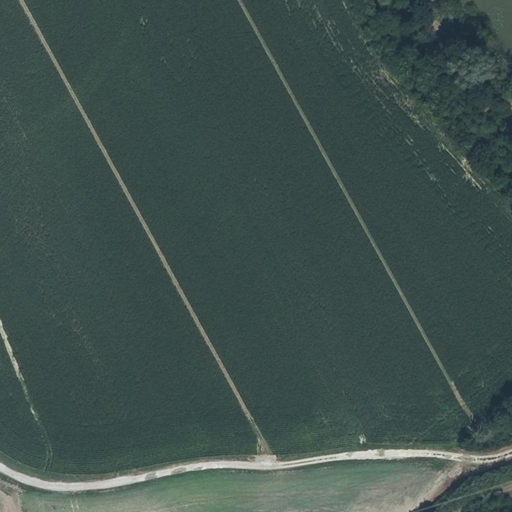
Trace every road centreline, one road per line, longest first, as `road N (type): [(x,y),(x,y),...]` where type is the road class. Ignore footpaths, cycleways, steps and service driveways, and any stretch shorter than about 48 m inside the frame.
road 1 (track): [(0,467),(41,484),(83,486),(217,464),(511,452)]
road 2 (track): [(422,0),(492,99),(511,111)]
